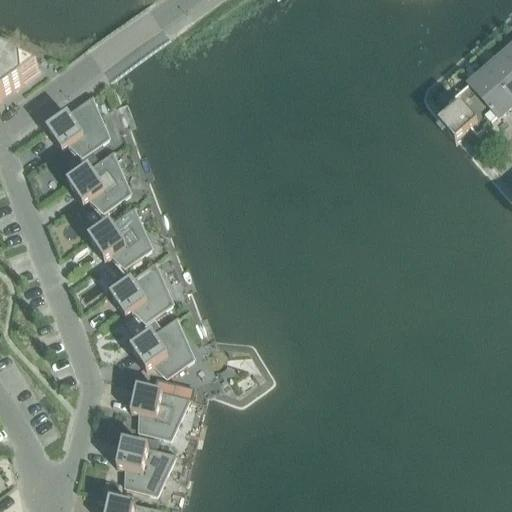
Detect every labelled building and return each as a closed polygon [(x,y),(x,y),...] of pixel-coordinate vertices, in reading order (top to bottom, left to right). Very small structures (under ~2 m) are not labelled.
[(0,104),(2,103),(0,102),(0,97),(3,91),(13,96),(41,76),(0,56),(0,104)] [(511,65),(505,58),(488,73),(511,100),(511,65)] [(511,100),(488,73),(471,88),(500,121),(511,110),(511,100)] [(455,114),(471,133),(477,140),(500,121),(471,88),(449,107),(455,114)] [(71,150),(83,162),(110,143),(92,102),(48,134),(63,155),(71,150)] [(471,133),(455,114),(439,128),(456,147),(471,133)] [(131,198),(113,158),(69,189),(84,211),(92,205),(105,217),(131,198)] [(152,253),(134,213),(90,244),(105,266),(113,260),(126,272),(152,253)] [(111,300),(126,321),(134,315),(147,327),(173,309),(155,268),(111,300)] [(155,371),(168,383),(194,364),(176,323),(162,334),(141,349),(132,355),(147,376),(155,371)] [(155,325),(134,339),(141,349),(162,334),(155,325)] [(177,388),(174,400),(191,404),(194,392),(177,388)] [(132,417),(141,419),(140,437),(172,444),(191,404),(155,396),(138,391),(132,417)] [(127,475),(127,492),(158,500),(177,460),(124,447),(118,473),(127,475)] [(128,498),(126,506),(134,509),(137,500),(128,498)] [(108,511),(148,511),(134,509),(126,506),(111,503),(108,511)]
